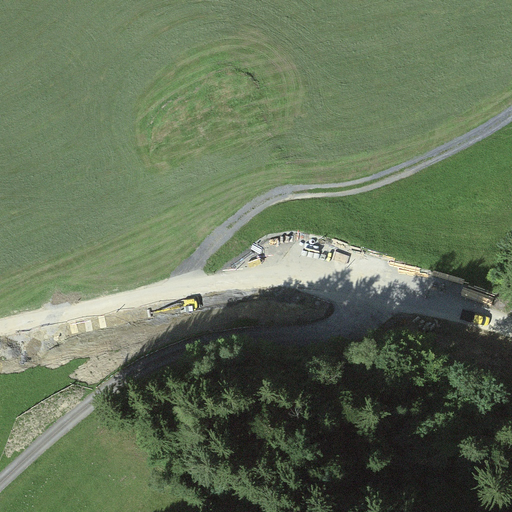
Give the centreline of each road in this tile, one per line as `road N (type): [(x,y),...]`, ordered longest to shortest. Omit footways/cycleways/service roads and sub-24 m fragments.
road 1 (unclassified): [(0,331),(197,292),(343,291),(511,325)]
road 2 (track): [(0,471),(157,347),(343,291)]
road 3 (track): [(197,292),(218,244),(269,199),(352,192),(447,154),(511,113)]
